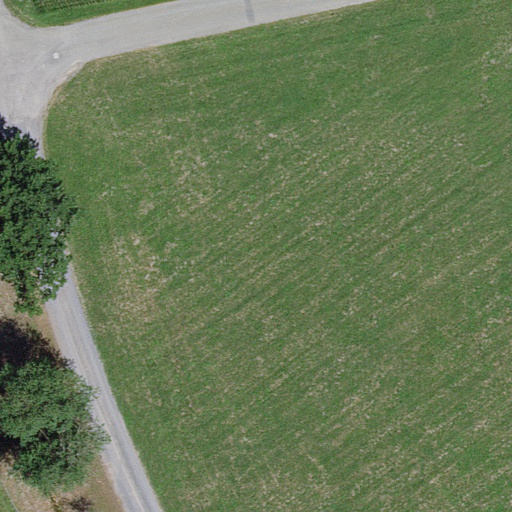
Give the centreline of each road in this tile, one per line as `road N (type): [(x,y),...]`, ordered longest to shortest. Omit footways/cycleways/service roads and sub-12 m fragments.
road 1 (track): [(141,511),(0,107)]
road 2 (track): [(0,62),(285,0)]
